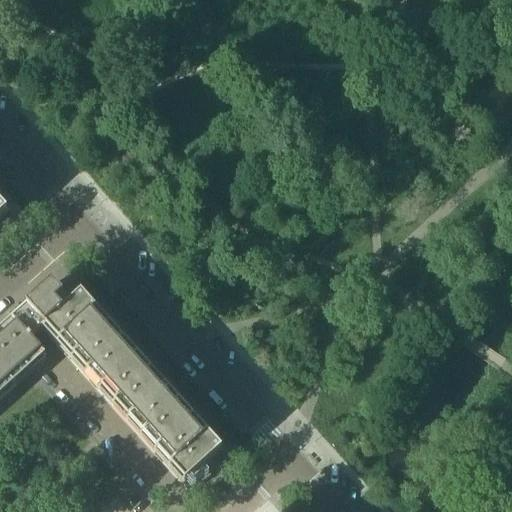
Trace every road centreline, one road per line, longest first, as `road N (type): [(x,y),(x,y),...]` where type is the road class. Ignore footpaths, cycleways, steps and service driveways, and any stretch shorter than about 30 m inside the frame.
road 1 (residential): [(287,455),(87,223)]
road 2 (residential): [(179,511),(52,368)]
road 3 (residential): [(87,223),(0,126)]
